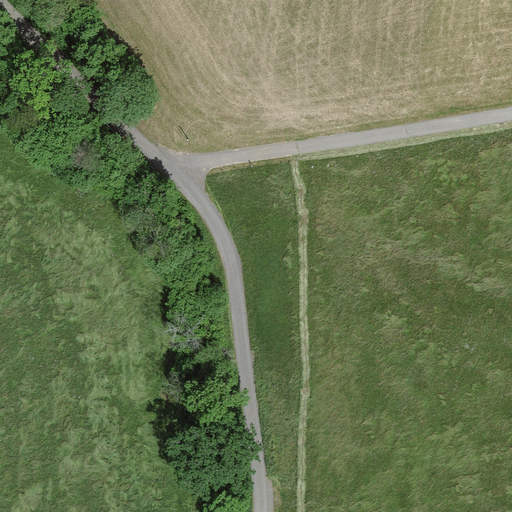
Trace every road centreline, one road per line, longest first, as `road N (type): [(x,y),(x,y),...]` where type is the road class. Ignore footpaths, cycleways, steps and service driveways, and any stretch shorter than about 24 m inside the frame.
road 1 (track): [(0,2),(177,166),(223,234),(241,308),(265,511)]
road 2 (track): [(177,166),(511,114)]
